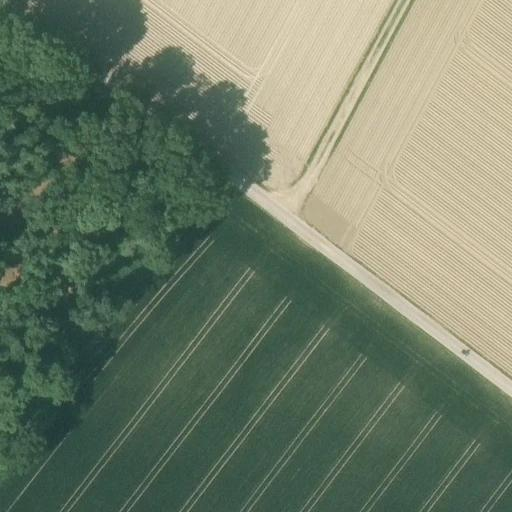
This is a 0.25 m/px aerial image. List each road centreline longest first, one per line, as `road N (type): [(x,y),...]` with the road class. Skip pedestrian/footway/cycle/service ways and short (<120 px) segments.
road 1 (track): [(0,0),(511,392)]
road 2 (track): [(406,0),(286,219)]
